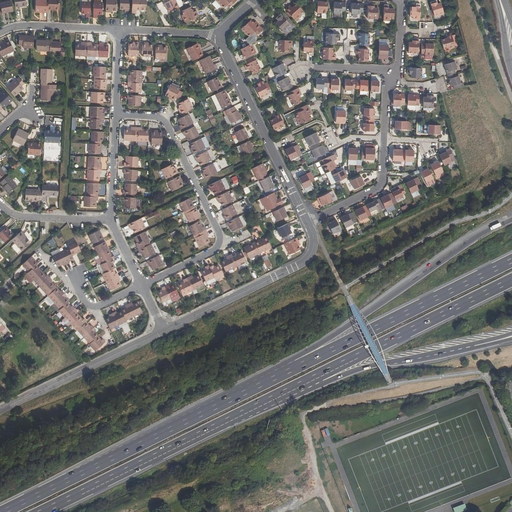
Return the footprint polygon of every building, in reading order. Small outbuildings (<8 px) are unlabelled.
[(40,10),(47,11),(48,10),(48,0),(35,0),(35,12),(40,12),(40,10)] [(55,8),(59,8),(59,0),(48,0),(48,10),(55,10),(55,8)] [(110,10),(112,10),(116,11),(116,0),(106,0),(106,12),(110,12),(110,10)] [(129,0),(120,0),(120,9),(125,9),(125,13),(129,13),(129,0)] [(132,0),(132,13),(136,14),(136,10),(141,10),(146,11),(146,0),(132,0)] [(171,0),(165,3),(169,12),(180,7),(176,0),(171,0)] [(0,3),(2,13),(13,10),(11,1),(0,2),(0,3)] [(435,4),(434,1),(431,2),(435,16),(444,13),(441,3),(437,4),(435,4)] [(86,17),(90,18),(91,3),(82,2),(82,14),(86,14),(86,17)] [(317,13),(327,13),(327,2),(318,2),(317,13)] [(340,11),(344,11),(345,3),(333,2),(333,13),(340,13),(340,11)] [(102,14),(103,4),(94,3),(94,18),(98,18),(98,14),(102,14)] [(359,12),(362,12),(362,4),(351,3),(350,13),(358,14),(359,12)] [(413,17),(420,18),(420,4),(416,3),(416,7),(410,7),(410,16),(413,16),(413,17)] [(292,9),(291,7),(290,5),(285,10),(295,21),(301,15),(300,14),(303,11),(296,4),(294,7),(292,9)] [(372,8),(372,4),(367,4),(367,18),(377,19),(377,8),(373,8),(372,8)] [(383,18),(389,19),(390,18),(393,18),(394,8),(388,8),(388,4),(383,4),(383,18)] [(191,11),(192,10),(191,7),(182,11),(183,14),(181,15),(185,23),(199,17),(196,11),(194,12),(192,13),(191,11)] [(279,19),(278,21),(275,23),(282,31),(290,25),(280,14),(277,16),(279,19)] [(255,25),(253,23),(250,20),(240,29),(245,35),(246,34),(249,37),(254,32),(256,34),(262,29),(256,23),(255,25)] [(336,38),(340,38),(340,34),(326,33),(325,43),(336,44),(336,40),(336,38)] [(359,38),(359,41),(359,45),(369,45),(369,34),(356,33),(356,38),(358,38),(359,38)] [(447,38),(445,38),(441,40),(443,49),(454,45),(451,35),(451,33),(446,35),(447,37),(447,38)] [(29,38),(19,37),(19,44),(23,45),(23,47),(33,48),(34,36),(29,36),(29,38)] [(414,42),(412,42),(408,42),(408,53),(418,53),(419,39),(415,38),(414,42)] [(9,39),(0,43),(0,53),(1,56),(14,50),(9,39)] [(289,45),(290,45),(292,45),(292,40),(279,39),(279,51),(289,52),(289,48),(289,45)] [(36,50),(49,51),(50,42),(50,40),(46,40),(46,41),(37,40),(36,50)] [(313,41),(307,41),(307,42),(303,42),(303,51),(309,52),(308,55),(312,55),(313,42),(313,41)] [(379,44),(378,56),(387,56),(388,44),(388,41),(379,41),(379,44)] [(60,42),(50,42),(49,51),(49,52),(60,53),(60,56),(64,56),(64,48),(60,48),(60,42)] [(85,56),(85,43),(81,42),(81,45),(75,44),(75,55),(85,56)] [(135,43),(133,43),(129,43),(128,55),(139,55),(139,42),(135,42),(135,43)] [(153,44),(149,44),(147,44),(147,42),(143,42),(142,55),(152,56),(153,44)] [(96,56),(97,46),(92,45),(92,43),(87,43),(87,56),(96,56)] [(103,43),(99,43),(99,46),(98,56),(108,56),(108,46),(103,46),(103,43)] [(191,60),(202,55),(196,43),(186,48),(191,60)] [(433,43),(421,43),(421,51),(425,52),(425,54),(433,54),(433,43)] [(254,53),(251,47),(250,44),(240,49),(243,54),(239,56),(241,60),(254,53)] [(161,47),(161,45),(157,45),(156,58),(166,58),(167,47),(163,47),(161,47)] [(332,54),(333,52),(333,48),(323,47),(322,59),(335,59),(335,54),(334,54),(332,54)] [(358,54),(358,56),(358,60),(368,61),(368,49),(356,49),(355,53),(357,53),(358,54)] [(215,69),(208,55),(199,60),(206,74),(215,69)] [(249,68),(250,70),(252,74),(260,69),(261,69),(256,59),(244,65),(246,69),(248,68),(249,68)] [(444,64),(447,75),(456,73),(454,69),(456,68),(454,61),(444,64)] [(271,68),(275,77),(285,72),(281,63),(271,68)] [(104,79),(105,67),(98,66),(94,66),(94,76),(95,76),(95,79),(104,79)] [(411,72),(411,74),(410,77),(421,78),(422,68),(407,67),(407,72),(411,72)] [(42,76),(42,84),(52,85),(53,69),(41,69),(41,76),(42,76)] [(128,80),(141,80),(141,71),(138,70),(130,70),(130,76),(128,76),(128,80)] [(456,76),(456,73),(447,75),(451,86),(453,85),(461,83),(458,75),(456,76)] [(277,81),(281,88),(282,87),(284,90),(292,87),(287,76),(277,81)] [(19,90),(20,91),(23,88),(21,85),(24,83),(18,77),(16,80),(15,79),(6,87),(13,95),(19,90)] [(217,81),(218,81),(216,77),(207,82),(211,91),(221,87),(219,83),(218,83),(217,81)] [(323,86),(327,86),(327,78),(316,77),(315,88),(323,88),(323,86)] [(339,78),(327,78),(327,86),(330,86),(330,88),(338,89),(339,78)] [(105,89),(105,79),(104,79),(95,79),(94,89),(105,89)] [(352,87),(356,87),(356,79),(345,79),(344,89),(352,90),(352,87)] [(367,79),(356,79),(356,87),(359,88),(359,90),(367,90),(367,79)] [(260,86),(258,87),(255,88),(259,97),(268,93),(262,80),(258,82),(260,86)] [(378,81),(371,80),(370,90),(378,91),(378,81)] [(140,93),(141,83),(128,83),(127,87),(129,87),(129,92),(140,93)] [(42,84),(42,88),(44,88),(44,94),(42,94),(42,100),(53,100),(54,89),(57,89),(57,85),(52,85),(42,84)] [(171,98),(170,100),(174,101),(176,97),(179,92),(180,89),(170,85),(165,95),(169,97),(171,98)] [(298,95),(299,95),(301,94),(297,87),(289,91),(291,94),(288,95),(292,106),(301,101),(299,98),(298,95)] [(6,102),(7,103),(12,99),(3,90),(0,93),(0,103),(2,106),(6,102)] [(230,104),(224,90),(214,94),(221,108),(230,104)] [(103,97),(105,97),(105,92),(91,92),(91,102),(103,103),(103,99),(103,97)] [(404,102),(405,94),(394,93),(393,104),(401,104),(401,102),(404,102)] [(429,97),(427,97),(423,96),(423,107),(433,108),(433,94),(429,93),(429,97)] [(419,94),(408,94),(407,104),(415,104),(415,103),(419,103),(419,94)] [(139,107),(140,96),(127,95),(127,99),(129,99),(128,106),(139,107)] [(181,110),(179,111),(181,114),(193,108),(188,99),(178,104),(180,108),(181,110)] [(308,112),(310,111),(307,104),(299,107),(301,110),(295,113),(297,116),(296,117),(299,123),(311,118),(309,114),(308,112)] [(91,116),(104,117),(104,113),(102,113),(102,107),(92,107),(91,116)] [(234,112),(231,107),(225,110),(229,118),(231,123),(242,118),(240,114),(239,115),(237,110),(234,112)] [(366,115),(366,119),(374,119),(375,108),(364,108),(364,115),(366,115)] [(345,111),(336,110),(336,122),(345,122),(345,111)] [(275,117),(273,118),(269,120),(273,129),(284,124),(278,112),(274,114),(275,116),(275,117)] [(180,125),(182,129),(193,123),(189,114),(179,119),(182,124),(180,125)] [(104,123),(104,119),(91,118),(90,128),(101,128),(101,123),(104,123)] [(374,130),(374,119),(366,119),(365,123),(363,123),(363,130),(374,130)] [(407,129),(407,121),(395,120),(395,128),(407,129)] [(440,124),(428,124),(428,133),(440,134),(440,124)] [(186,134),(189,140),(199,136),(194,126),(183,132),(184,135),(186,134)] [(124,140),(134,141),(135,128),(131,127),(131,130),(124,130),(124,140)] [(138,128),(138,141),(148,141),(149,130),(142,130),(142,128),(138,128)] [(239,142),(248,137),(244,128),(234,132),(239,142)] [(23,133),(17,130),(13,139),(23,144),(29,134),(24,131),(23,133)] [(50,131),(50,130),(44,130),(44,142),(60,142),(60,131),(54,130),(54,132),(50,131)] [(92,141),(100,141),(102,141),(103,132),(92,131),(92,141)] [(156,133),(156,131),(152,131),(151,144),(162,144),(162,133),(158,133),(156,133)] [(320,140),(316,132),(305,137),(309,146),(320,140)] [(193,149),(191,150),(194,154),(205,148),(201,139),(190,144),(192,147),(193,149)] [(253,150),(248,140),(239,145),(244,154),(253,150)] [(36,144),(36,142),(28,142),(28,154),(40,155),(41,145),(36,144)] [(100,153),(100,144),(92,143),(90,143),(89,153),(100,153)] [(285,149),(290,159),(298,156),(293,145),(285,149)] [(326,152),(322,145),(311,150),(315,158),(326,152)] [(356,148),(348,147),(348,159),(356,159),(356,148)] [(366,159),(375,160),(375,148),(366,148),(366,151),(366,159)] [(393,148),(393,160),(402,161),(402,149),(393,148)] [(413,149),(405,149),(405,161),(413,161),(413,149)] [(453,157),(450,149),(439,154),(444,166),(451,162),(449,158),(453,157)] [(198,160),(199,161),(201,165),(211,160),(207,151),(195,157),(197,160),(198,160)] [(88,167),(101,168),(102,164),(100,164),(100,157),(89,156),(88,167)] [(137,167),(137,157),(134,156),(126,156),(126,163),(124,163),(124,166),(137,167)] [(331,160),(327,162),(325,158),(319,161),(325,173),(335,168),(332,160),(331,160)] [(442,171),(437,161),(429,165),(435,175),(437,179),(444,175),(442,171)] [(252,168),(258,181),(259,180),(267,176),(263,168),(264,167),(262,163),(252,168)] [(205,174),(203,175),(205,179),(217,173),(213,164),(202,169),(204,172),(205,174)] [(174,170),(173,168),(172,165),(161,170),(166,179),(178,173),(176,169),(174,170)] [(435,182),(433,178),(428,168),(420,172),(425,182),(426,182),(427,186),(435,182)] [(332,175),(336,182),(338,181),(346,177),(343,169),(332,175)] [(101,174),(101,170),(88,170),(88,180),(99,181),(99,174),(101,174)] [(136,181),(137,171),(124,170),(123,174),(126,174),(126,181),(136,181)] [(311,184),(306,174),(299,177),(304,188),(311,184)] [(0,181),(3,186),(9,192),(17,186),(7,175),(0,181)] [(365,184),(361,175),(350,180),(354,189),(365,184)] [(274,187),(268,176),(267,176),(259,180),(265,192),(274,187)] [(180,181),(182,180),(180,177),(167,183),(172,192),(182,187),(181,183),(180,181)] [(417,177),(412,179),(418,189),(422,187),(417,177)] [(412,179),(405,182),(410,193),(418,189),(412,179)] [(212,189),(213,191),(214,194),(225,189),(220,180),(208,185),(210,189),(212,189)] [(101,188),(101,184),(88,183),(87,196),(97,197),(97,194),(98,194),(99,188),(101,188)] [(135,195),(136,184),(125,184),(125,191),(123,191),(123,194),(135,195)] [(46,195),(50,195),(58,195),(58,186),(42,186),(42,187),(42,191),(41,199),(46,199),(46,196),(46,195)] [(402,187),(392,191),(392,192),(396,199),(403,195),(402,194),(405,193),(402,187)] [(38,190),(26,189),(25,200),(29,200),(33,200),(33,201),(38,201),(38,200),(41,200),(41,199),(42,191),(38,190)] [(219,201),(220,202),(222,206),(233,201),(228,191),(215,197),(218,201),(219,201)] [(277,201),(276,199),(273,192),(261,198),(267,211),(283,203),(281,199),(277,201)] [(333,200),(329,192),(319,197),(323,205),(333,200)] [(392,192),(387,194),(392,205),(397,202),(396,199),(392,192)] [(387,194),(380,198),(383,204),(385,208),(392,205),(387,194)] [(98,201),(98,197),(97,197),(87,196),(85,196),(85,207),(95,207),(96,201),(98,201)] [(135,209),(135,198),(122,198),(122,202),(125,202),(124,209),(135,209)] [(181,203),(184,211),(186,211),(193,207),(189,199),(181,203)] [(375,200),(369,203),(368,201),(365,203),(369,212),(376,209),(375,208),(378,206),(375,200)] [(237,214),(232,205),(222,209),(225,215),(223,216),(225,220),(237,214)] [(285,210),(283,206),(272,211),(277,221),(286,216),(284,211),(285,210)] [(367,216),(362,206),(355,210),(359,220),(367,216)] [(194,210),(187,213),(191,222),(200,217),(196,209),(194,210)] [(347,213),(340,217),(345,228),(352,224),(357,222),(352,212),(347,214),(347,213)] [(238,218),(238,217),(226,223),(228,226),(230,226),(233,231),(242,227),(242,226),(239,220),(238,218)] [(132,228),(133,229),(135,233),(145,228),(140,218),(128,224),(130,229),(132,228)] [(340,230),(335,219),(327,223),(332,234),(340,230)] [(190,226),(194,235),(206,230),(204,227),(202,227),(199,222),(190,226)] [(289,226),(287,223),(277,228),(282,237),(291,232),(288,227),(289,226)] [(7,231),(8,230),(5,227),(0,231),(0,238),(4,242),(11,236),(7,231)] [(89,235),(93,244),(103,239),(98,230),(89,235)] [(207,233),(206,230),(194,235),(195,238),(207,233)] [(24,238),(19,232),(11,240),(21,251),(29,243),(30,242),(25,237),(24,238)] [(137,247),(149,241),(144,232),(134,237),(137,242),(135,243),(137,247)] [(207,233),(195,238),(200,247),(209,243),(206,237),(208,236),(207,233)] [(297,244),(299,243),(296,237),(283,244),(289,255),(299,249),(298,246),(297,244)] [(263,239),(255,243),(260,253),(268,249),(263,239)] [(72,255),(81,251),(80,250),(76,241),(67,245),(69,249),(72,255)] [(150,244),(149,241),(137,247),(138,250),(150,244)] [(95,247),(99,255),(108,251),(104,242),(95,247)] [(155,254),(150,244),(138,250),(140,254),(142,253),(145,259),(155,254)] [(258,254),(253,244),(244,248),(249,258),(258,254)] [(69,261),(73,258),(72,255),(69,249),(61,253),(66,265),(70,263),(69,261)] [(111,255),(108,251),(99,255),(103,263),(112,258),(114,258),(113,254),(111,255)] [(235,253),(231,255),(237,266),(246,261),(242,252),(236,254),(235,253)] [(61,253),(53,257),(57,266),(62,264),(63,266),(66,265),(61,253)] [(37,264),(30,256),(22,264),(29,271),(35,265),(37,264)] [(162,265),(158,256),(146,261),(148,265),(150,264),(153,270),(162,265)] [(235,267),(229,256),(225,257),(226,259),(220,262),(225,272),(235,267)] [(114,262),(112,258),(103,263),(101,264),(105,272),(113,269),(114,268),(112,263),(114,262)] [(42,272),(35,265),(29,271),(28,273),(26,274),(32,281),(34,279),(42,272)] [(213,265),(209,267),(214,278),(215,279),(223,275),(218,265),(214,267),(213,265)] [(206,281),(214,278),(209,267),(208,266),(205,267),(206,269),(201,271),(206,281)] [(47,267),(43,272),(49,276),(53,272),(47,267)] [(115,274),(113,269),(105,272),(102,274),(106,282),(118,276),(117,273),(115,274)] [(45,276),(42,272),(34,279),(40,286),(49,277),(47,275),(45,276)] [(188,277),(194,289),(203,285),(198,274),(193,277),(192,276),(188,277)] [(120,280),(118,276),(106,282),(110,290),(120,286),(118,281),(120,280)] [(52,280),(49,277),(40,286),(48,295),(56,288),(51,282),(52,280)] [(192,290),(194,289),(188,277),(186,278),(192,290)] [(182,295),(192,290),(186,278),(183,280),(184,282),(178,285),(182,295)] [(171,298),(178,294),(173,284),(169,286),(168,284),(165,286),(171,298)] [(162,302),(171,298),(165,286),(161,288),(162,290),(157,292),(162,302)] [(60,292),(56,288),(48,295),(54,302),(64,293),(61,291),(60,292)] [(67,296),(64,293),(54,302),(60,309),(67,303),(68,301),(65,298),(67,296)] [(46,297),(52,304),(54,302),(48,295),(46,297)] [(132,303),(128,304),(134,315),(142,312),(138,302),(133,304),(132,303)] [(70,307),(67,303),(60,309),(59,310),(65,317),(74,308),(72,306),(70,307)] [(125,319),(134,315),(128,304),(125,306),(126,308),(121,310),(121,311),(125,319)] [(77,311),(74,308),(65,317),(64,318),(66,321),(66,322),(69,325),(70,323),(71,323),(79,316),(76,313),(77,311)] [(118,325),(126,321),(125,319),(121,311),(117,313),(116,311),(112,313),(118,325)] [(110,317),(105,319),(109,328),(109,329),(118,325),(112,313),(109,315),(110,317)] [(83,320),(79,316),(71,323),(77,330),(77,329),(85,322),(86,321),(84,319),(83,320)] [(89,326),(85,322),(77,329),(84,336),(93,327),(91,325),(89,326)] [(96,330),(93,327),(84,336),(90,343),(97,337),(98,336),(94,332),(96,330)] [(101,341),(97,337),(90,343),(89,344),(95,351),(105,342),(102,340),(101,341)] [(454,511),(459,511),(467,509),(465,503),(453,508),(454,511)]
